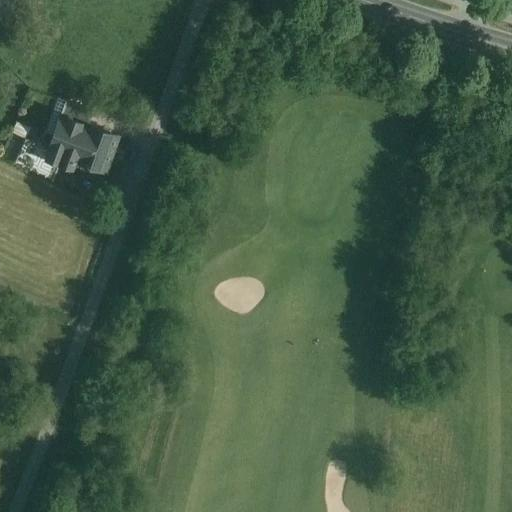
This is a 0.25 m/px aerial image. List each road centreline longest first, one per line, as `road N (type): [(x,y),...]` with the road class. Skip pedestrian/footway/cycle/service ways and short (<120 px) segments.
road 1 (residential): [(19,511),(205,0)]
road 2 (secondary): [(511,49),(358,0)]
